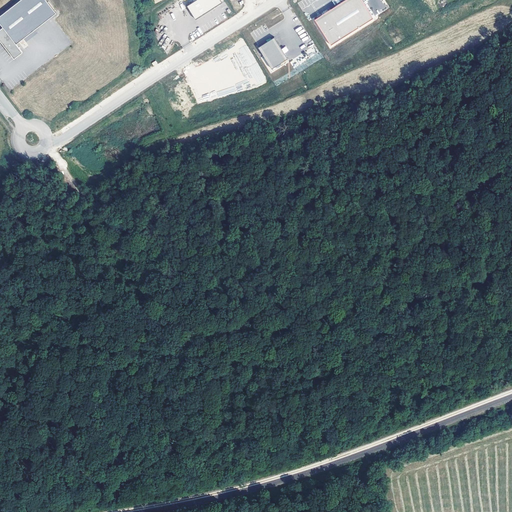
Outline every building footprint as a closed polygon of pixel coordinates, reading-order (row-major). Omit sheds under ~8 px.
[(46,0),(19,0),(0,15),(0,22),(3,27),(0,29),(0,40),(14,59),(23,52),(17,44),(24,38),(36,29),(56,13),(46,0)] [(195,0),(187,5),(196,19),(223,2),(221,0),(195,0)] [(362,0),(345,0),(316,19),(332,44),(374,18),(362,0)] [(36,29),(24,38),(27,42),(39,33),(36,29)] [(275,37),(259,47),(272,67),(288,58),(275,37)] [(239,41),(227,49),(240,69),(252,62),(239,41)]
